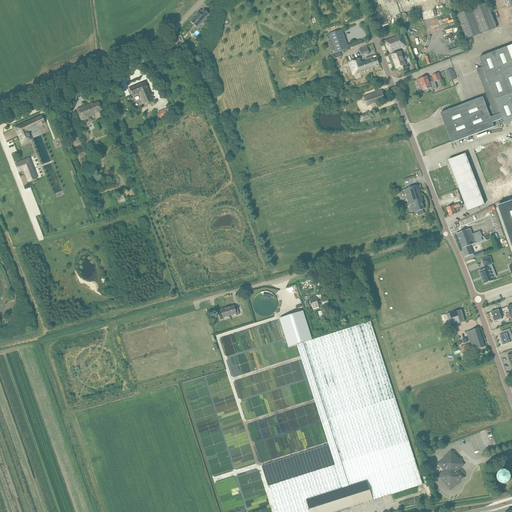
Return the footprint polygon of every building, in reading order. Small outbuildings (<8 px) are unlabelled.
[(445,0),(449,11),(454,9),(451,0),(445,0)] [(456,14),(466,39),(497,28),(487,3),(456,14)] [(198,13),(190,21),(196,27),(208,14),(204,10),(199,14),(198,13)] [(328,34),(331,41),(329,43),(329,47),(331,50),(334,50),(335,53),(349,48),(342,29),(328,34)] [(391,55),(396,68),(406,65),(401,51),(397,53),(396,50),(406,46),(402,35),(385,41),(387,47),(388,47),(390,52),(393,51),(394,54),(391,55)] [(481,68),(476,70),(494,116),(491,118),(492,123),(503,119),(504,123),(511,120),(511,45),(479,58),(482,64),(480,65),(481,68)] [(359,48),(362,55),(369,53),(367,46),(359,48)] [(355,60),(348,62),(353,75),(354,75),(355,79),(357,78),(361,76),(360,72),(374,67),(373,67),(379,65),(377,57),(376,55),(372,56),(365,58),(366,61),(361,62),(360,58),(355,60)] [(452,69),(444,71),(448,82),(456,79),(454,71),(453,71),(452,69)] [(428,78),(427,76),(418,80),(419,83),(420,83),(423,90),(426,89),(427,89),(428,89),(428,88),(431,87),(432,90),(437,88),(435,82),(441,79),(439,73),(432,76),(432,77),(428,78)] [(129,88),(131,93),(132,96),(138,93),(144,106),(153,101),(147,86),(145,82),(129,88)] [(382,90),(377,92),(364,97),(367,105),(380,101),(385,99),(382,92),(384,92),(384,90),(382,91),(382,90)] [(483,97),(440,113),(444,123),(446,127),(452,143),(494,127),(491,118),(483,97)] [(77,110),(79,114),(81,119),(93,114),(93,113),(101,109),(98,103),(93,105),(92,104),(77,110)] [(157,112),(160,119),(174,113),(171,106),(157,112)] [(370,112),(359,116),(361,122),(372,118),(370,112)] [(15,128),(17,132),(22,145),(27,142),(26,139),(32,136),(29,131),(38,127),(38,126),(45,123),(44,120),(41,115),(15,128)] [(465,154),(448,160),(467,211),(484,205),(465,154)] [(29,158),(15,163),(18,173),(23,171),(27,183),(37,179),(29,158)] [(511,177),(488,189),(493,201),(511,192),(511,177)] [(419,212),(420,215),(424,214),(422,209),(424,209),(422,201),(423,201),(418,185),(404,189),(409,204),(408,204),(408,205),(414,204),(416,211),(418,211),(418,212),(419,212)] [(123,195),(115,198),(118,204),(126,201),(123,195)] [(511,200),(498,206),(511,246),(511,200)] [(460,206),(459,203),(453,205),(446,208),(450,216),(456,213),(459,212),(458,210),(463,208),(462,205),(460,206)] [(470,229),(457,234),(465,257),(473,254),(469,246),(476,243),(474,240),(482,237),(480,231),(472,234),(470,229)] [(491,274),(488,265),(492,264),(490,257),(482,260),(484,266),(485,266),(486,269),(480,271),(484,284),(494,280),(493,278),(496,276),(495,272),(491,274)] [(310,299),(313,308),(319,307),(316,297),(310,299)] [(233,306),(227,308),(230,315),(236,313),(236,315),(239,314),(238,308),(235,309),(233,306)] [(219,314),(220,319),(220,320),(224,318),(224,317),(230,315),(227,308),(220,310),(222,313),(219,314)] [(490,313),(491,317),(492,316),(494,322),(497,320),(498,321),(502,320),(498,309),(490,313)] [(465,321),(462,310),(447,314),(450,325),(465,321)] [(303,311),(279,318),(289,347),(291,346),(297,345),(312,340),(303,311)] [(335,465),(268,486),(276,511),(335,511),(423,484),(421,479),(394,394),(372,325),(371,321),(312,340),(297,345),(335,465)] [(466,332),(471,346),(476,345),(477,349),(480,348),(485,347),(478,328),(474,329),(466,332)] [(501,332),(502,335),(499,336),(501,341),(500,341),(502,346),(511,341),(511,335),(510,329),(501,332)] [(461,347),(463,352),(471,350),(469,344),(461,347)] [(444,470),(437,476),(447,487),(450,490),(457,485),(456,484),(459,481),(459,482),(464,477),(458,470),(462,466),(461,465),(463,464),(461,463),(462,462),(459,458),(458,459),(455,456),(456,455),(451,450),(438,463),(444,470)] [(500,472),(500,473),(499,473),(499,474),(498,475),(498,476),(498,477),(498,478),(498,479),(498,480),(499,480),(499,481),(500,482),(500,483),(501,483),(502,483),(502,484),(503,484),(504,484),(505,484),(506,484),(507,483),(508,483),(509,482),(510,481),(510,480),(511,479),(511,478),(511,477),(511,476),(511,475),(510,475),(510,474),(510,473),(509,473),(508,472),(507,472),(507,471),(506,471),(505,471),(504,471),(503,471),(502,471),(501,472),(500,472)]
